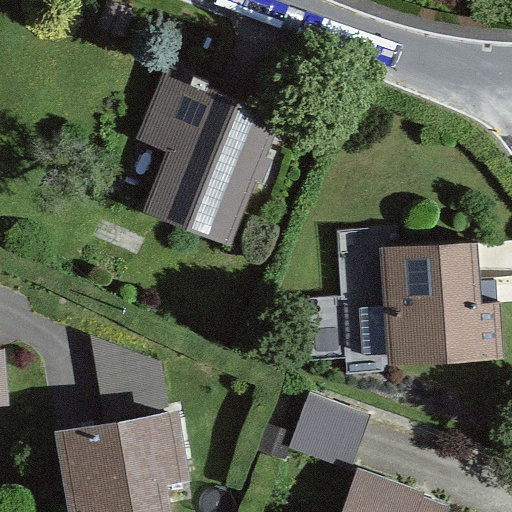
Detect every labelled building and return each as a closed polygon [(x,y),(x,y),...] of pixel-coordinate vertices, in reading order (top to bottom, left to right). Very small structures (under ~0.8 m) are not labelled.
[(168,77),(138,147),(166,159),(142,216),(233,254),(287,127),(168,77)] [(479,259),(386,264),(392,378),(503,372),(500,320),(482,321),(479,259)] [(99,332),(109,405),(166,404),(160,361),(99,332)] [(0,347),(0,400),(10,401),(7,348),(0,347)] [(311,391),(300,439),(359,461),(379,411),(311,391)] [(178,416),(50,434),(60,511),(163,511),(160,490),(188,486),(178,416)] [(436,511),(361,485),(350,511),(436,511)]
